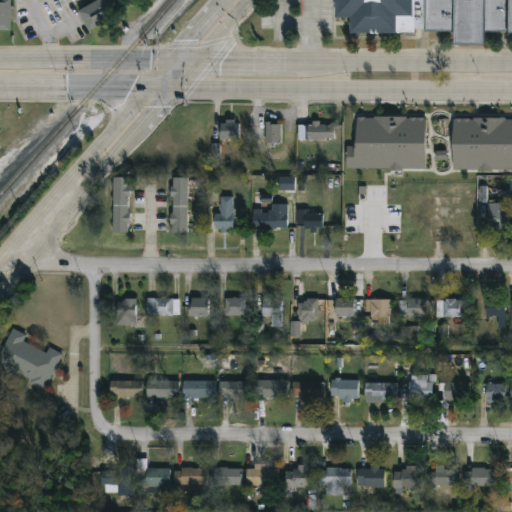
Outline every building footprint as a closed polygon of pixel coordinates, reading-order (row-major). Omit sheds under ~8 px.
[(0,0),(0,31),(12,31),(12,0),(0,0)] [(100,0),(79,9),(88,29),(122,15),(115,0),(100,0)] [(511,0),(511,36),(483,36),(483,45),(453,45),(453,32),(415,32),(415,34),(350,34),(350,17),(336,17),(336,0),(511,0)] [(239,141),(220,141),(220,122),(239,122),(239,141)] [(306,142),(307,124),(335,125),(334,143),(306,142)] [(281,125),(281,145),(265,145),(265,125),(281,125)] [(371,142),(344,142),(344,126),(371,126),(371,142)] [(460,145),(465,145),(465,158),(445,158),(445,126),(460,126),(460,145)] [(484,127),(511,127),(511,144),(484,144),(484,127)] [(280,190),(296,190),(296,177),(280,177),(280,190)] [(112,234),(112,179),(130,179),(130,234),(112,234)] [(187,179),(187,234),(171,234),(171,179),(187,179)] [(232,198),(232,232),(215,232),(215,216),(220,216),(220,198),(232,198)] [(487,205),(509,205),(509,230),(487,230),(487,205)] [(253,209),(286,209),(286,230),(253,230),(253,209)] [(322,213),(322,230),(297,230),(297,213),(322,213)] [(263,317),(263,296),(283,296),(283,331),(271,331),(271,317),(263,317)] [(226,317),(226,299),(247,299),(247,317),(226,317)] [(505,300),(505,319),(486,318),(486,299),(505,300)] [(137,326),(117,326),(117,300),(137,300),(137,326)] [(179,317),(147,317),(147,300),(179,300),(179,317)] [(213,300),(213,318),(190,318),(190,300),(213,300)] [(335,300),(355,300),(355,317),(335,317),(335,300)] [(400,317),(400,300),(429,300),(429,317),(400,317)] [(391,301),(391,319),(366,319),(366,301),(391,301)] [(437,301),(464,301),(464,318),(437,318),(437,301)] [(298,321),(298,302),(319,302),(319,321),(298,321)] [(290,322),(291,337),(301,337),(300,322),(290,322)] [(418,327),(402,327),(402,338),(418,338),(418,327)] [(24,344),(45,352),(47,348),(61,354),(48,387),(0,368),(0,354),(10,329),(27,336),(24,344)] [(432,403),(407,403),(407,377),(432,377),(432,403)] [(175,381),(175,399),(147,399),(147,381),(175,381)] [(256,399),(256,381),(288,381),(288,399),(256,399)] [(358,381),(358,401),(331,401),(331,381),(358,381)] [(140,382),(140,399),(110,399),(110,382),(140,382)] [(216,398),(183,398),(183,383),(216,383),(216,398)] [(221,400),(221,383),(249,383),(249,400),(221,400)] [(325,383),(325,400),(292,400),(292,383),(325,383)] [(365,384),(394,384),(394,400),(365,400),(365,384)] [(469,384),(469,404),(443,404),(443,384),(469,384)] [(505,404),(486,404),(486,385),(505,385),(505,404)] [(169,470),(169,487),(138,487),(138,461),(146,461),(146,470),(169,470)] [(313,489),(285,489),(285,468),(313,468),(313,489)] [(358,468),(385,468),(385,489),(358,489),(358,468)] [(431,487),(431,468),(460,468),(460,487),(431,487)] [(242,486),(210,486),(210,469),(242,469),(242,486)] [(394,469),(421,469),(421,489),(394,489),(394,469)] [(132,470),(132,497),(116,497),(116,487),(100,487),(100,470),(132,470)] [(205,470),(205,485),(174,485),(174,470),(205,470)] [(246,470),(278,470),(278,487),(246,487),(246,470)] [(350,470),(350,487),(344,487),(344,495),(322,495),(322,470),(350,470)] [(496,487),(464,487),(464,470),(496,470),(496,487)]
